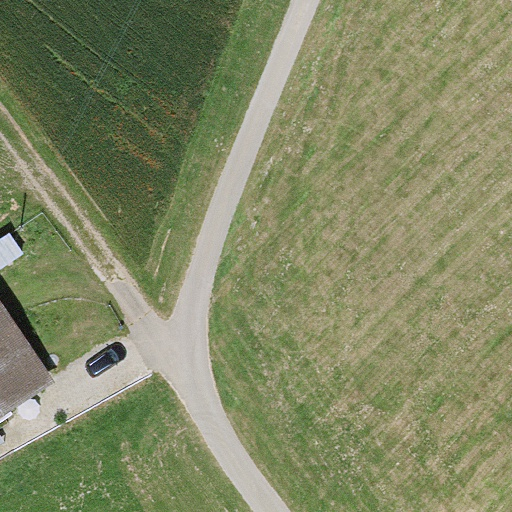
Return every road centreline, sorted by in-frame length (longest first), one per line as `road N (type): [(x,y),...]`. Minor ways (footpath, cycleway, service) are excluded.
road 1 (residential): [(276,511),(214,442),(188,375),(190,327),(302,0)]
road 2 (track): [(188,375),(163,359),(0,118)]
